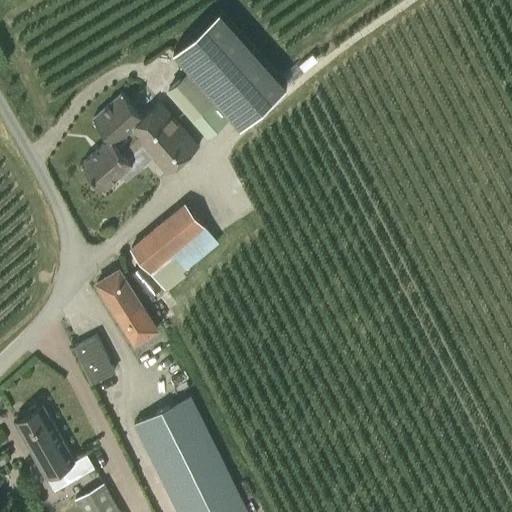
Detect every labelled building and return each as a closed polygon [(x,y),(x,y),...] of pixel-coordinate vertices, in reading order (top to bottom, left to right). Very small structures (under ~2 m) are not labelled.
[(221,9),(174,50),(240,125),(286,84),(287,83),(221,9)] [(167,87),(193,117),(214,98),(188,69),(167,87)] [(126,176),(137,166),(127,156),(142,142),(168,171),(198,145),(159,101),(143,115),(122,92),(93,117),(110,137),(82,162),(104,187),(122,171),(126,176)] [(130,245),(163,286),(218,239),(185,199),(130,245)] [(146,339),(143,336),(158,327),(119,266),(96,281),(134,341),(138,339),(140,343),(146,339)] [(97,334),(75,345),(93,381),(115,370),(97,334)] [(250,511),(191,393),(134,421),(179,511),(250,511)] [(15,419),(46,475),(74,459),(43,403),(38,406),(35,404),(29,407),(30,411),(15,419)] [(87,452),(74,459),(82,474),(95,467),(87,452)] [(120,511),(103,481),(76,496),(84,511),(120,511)]
